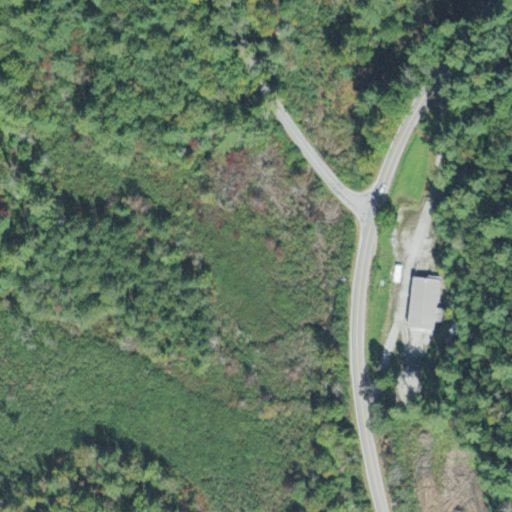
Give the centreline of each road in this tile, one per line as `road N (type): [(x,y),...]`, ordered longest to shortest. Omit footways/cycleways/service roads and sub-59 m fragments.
road 1 (primary): [(392,511),(357,373),(352,292),(366,213),(442,51),(501,0)]
road 2 (residential): [(223,0),(226,23),(319,166),(366,213)]
